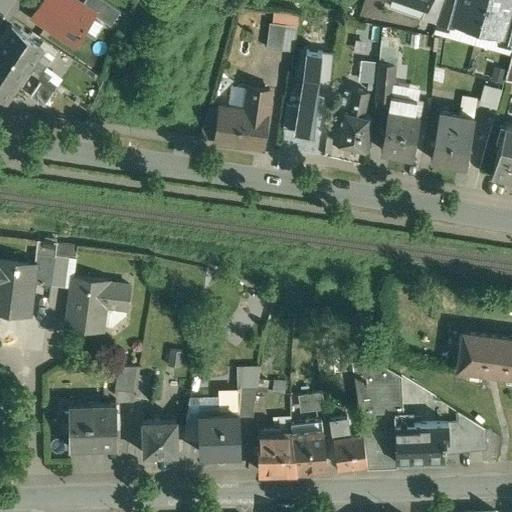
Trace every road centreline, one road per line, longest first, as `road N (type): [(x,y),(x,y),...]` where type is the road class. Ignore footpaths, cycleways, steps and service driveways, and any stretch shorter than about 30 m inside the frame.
road 1 (residential): [(511,220),(0,139)]
road 2 (residential): [(33,497),(511,483)]
road 3 (residential): [(0,357),(32,362),(33,497)]
